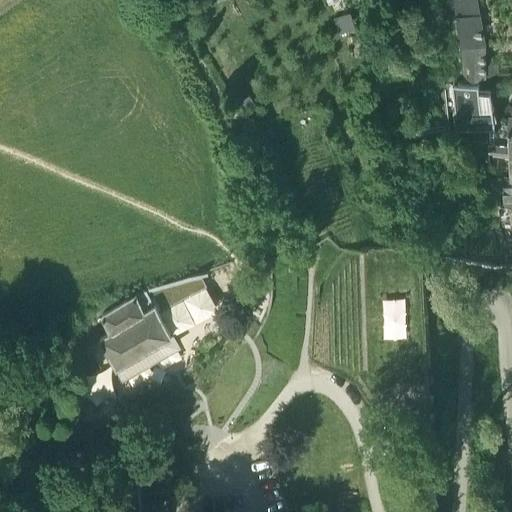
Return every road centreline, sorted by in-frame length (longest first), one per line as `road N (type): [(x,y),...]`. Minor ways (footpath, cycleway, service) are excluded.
road 1 (unclassified): [(511,431),(499,312),(478,303),(466,320),(460,511)]
road 2 (unclassified): [(377,511),(354,417),(316,381),(293,385),(245,442)]
